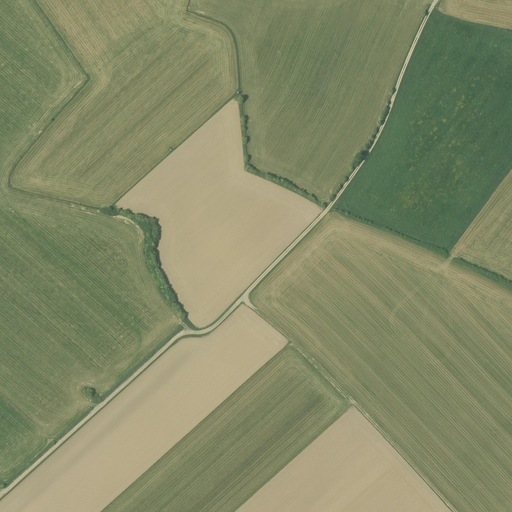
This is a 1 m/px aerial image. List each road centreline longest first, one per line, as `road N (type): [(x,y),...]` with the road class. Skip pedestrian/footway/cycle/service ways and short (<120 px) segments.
road 1 (track): [(242,297),(361,161),(436,0)]
road 2 (track): [(242,297),(208,331),(182,331),(0,497)]
road 3 (track): [(455,511),(242,297)]
